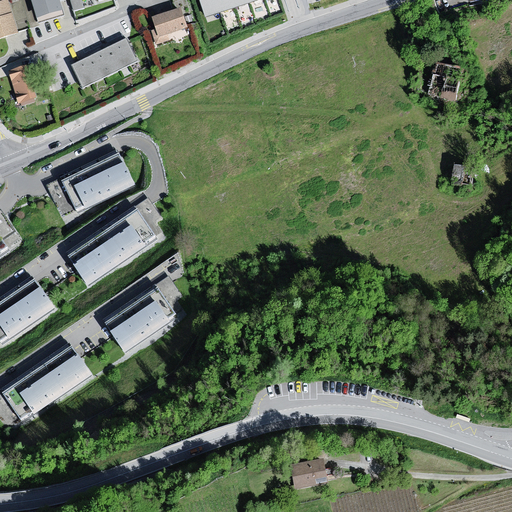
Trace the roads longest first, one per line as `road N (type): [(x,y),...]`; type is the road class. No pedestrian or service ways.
road 1 (secondary): [(511,459),(389,421),(316,415),(282,419),(64,493),(0,503)]
road 2 (tertiary): [(8,164),(275,40),(394,0)]
road 3 (residential): [(8,164),(18,189),(135,142),(152,153),(158,182),(148,198),(0,299)]
road 4 (track): [(147,109),(336,115),(374,125),(412,117)]
road 5 (residential): [(0,389),(170,274)]
